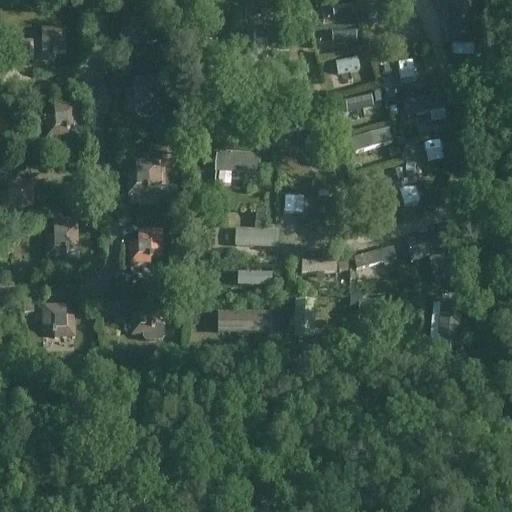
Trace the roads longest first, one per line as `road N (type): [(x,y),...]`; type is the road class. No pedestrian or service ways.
road 1 (track): [(296,0),(352,224),(379,235),(432,217),(460,183),(459,99),(416,0)]
road 2 (track): [(505,0),(469,511)]
